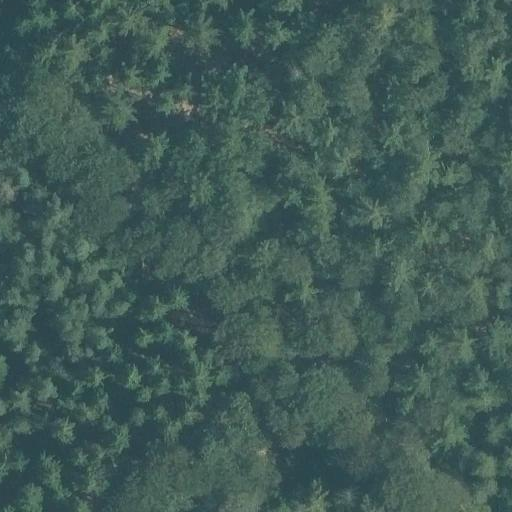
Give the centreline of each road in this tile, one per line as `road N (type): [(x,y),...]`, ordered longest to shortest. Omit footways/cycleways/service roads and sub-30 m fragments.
road 1 (track): [(0,33),(471,511)]
road 2 (track): [(167,511),(315,354)]
